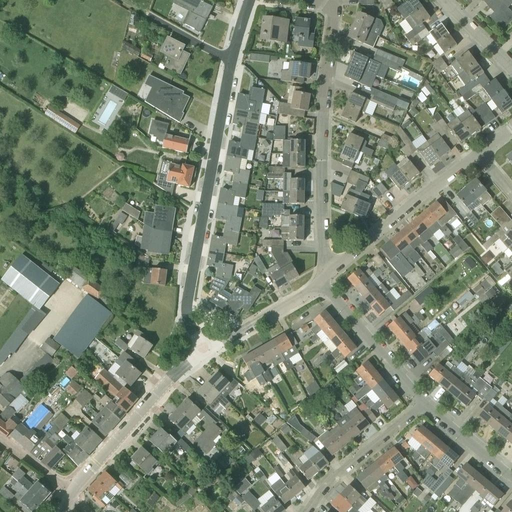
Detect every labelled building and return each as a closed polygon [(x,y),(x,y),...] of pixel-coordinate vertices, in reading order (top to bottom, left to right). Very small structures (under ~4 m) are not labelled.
[(203,3),(197,0),(172,0),(174,1),(172,4),(188,12),(182,25),(184,26),(185,25),(194,30),(195,31),(195,30),(200,32),(199,33),(200,33),(214,4),(212,7),(203,3)] [(393,4),(390,0),(379,0),(384,11),(393,4)] [(416,0),(411,0),(403,6),(397,10),(405,21),(422,8),(416,0)] [(511,0),(483,0),(483,1),(494,13),(490,17),(490,18),(491,17),(502,29),(502,30),(511,20),(511,14),(507,9),(511,3),(511,0)] [(408,42),(425,29),(422,24),(430,19),(422,8),(405,21),(412,31),(404,36),(408,42)] [(364,9),(362,15),(359,14),(354,26),(374,35),(380,21),(373,18),(374,15),(373,13),(364,9)] [(263,19),(261,39),(261,40),(287,43),(289,22),(288,22),(288,23),(289,23),(288,28),(283,27),(283,21),(263,19)] [(310,21),(304,21),(296,19),(293,37),(299,38),(298,47),(313,49),(315,32),(314,32),(314,35),(309,35),(310,21)] [(441,25),(429,34),(437,44),(449,36),(441,25)] [(349,38),(369,47),(374,35),(354,26),(349,38)] [(429,34),(425,29),(408,42),(412,47),(429,34)] [(437,44),(444,55),(457,46),(449,36),(437,44)] [(180,74),(189,56),(181,52),(184,47),(168,39),(161,53),(171,57),(166,67),(170,69),(169,69),(180,74),(181,74),(180,74)] [(140,54),(123,44),(122,48),(129,52),(138,57),(140,54)] [(384,60),(396,65),(399,59),(377,50),(375,56),(384,60)] [(152,56),(143,52),(141,57),(150,61),(152,56)] [(468,53),(450,66),(458,76),(476,63),(468,53)] [(372,61),(368,60),(354,54),(349,66),(371,75),(376,63),(399,73),(402,68),(396,65),(384,60),(375,56),(372,61)] [(269,64),(269,61),(270,57),(250,55),(250,61),(269,64)] [(444,63),(440,58),(432,64),(436,69),(444,63)] [(439,74),(448,68),(444,63),(436,69),(439,74)] [(458,76),(457,77),(465,87),(458,92),(462,98),(479,84),(476,79),(484,74),(476,63),(458,76)] [(283,73),(282,82),(302,85),(303,79),(309,79),(310,66),(290,64),(289,74),(283,73)] [(344,78),(366,87),(371,75),(349,66),(344,78)] [(485,104),(491,100),(503,91),(495,80),(483,89),(479,84),(462,98),(465,102),(477,94),(485,104)] [(150,99),(160,104),(157,110),(170,116),(173,110),(181,114),(189,99),(190,98),(168,87),(168,88),(158,83),(150,99)] [(426,97),(434,92),(428,85),(421,91),(426,97)] [(126,98),(128,94),(115,87),(113,91),(126,98)] [(247,112),(260,115),(262,104),(265,91),(251,88),(249,97),(238,95),(236,110),(247,112)] [(304,90),(290,88),(287,105),(278,104),(277,115),(296,117),(304,118),(305,112),(307,112),(310,96),(303,95),(304,90)] [(398,100),(374,90),(372,96),(396,106),(398,100)] [(511,103),(503,91),(491,100),(502,115),(502,114),(506,111),(507,111),(511,107),(511,103)] [(417,97),(422,104),(427,100),(422,93),(417,97)] [(364,113),(369,102),(369,101),(351,94),(346,106),(360,111),(364,113)] [(369,102),(377,105),(383,107),(393,112),(396,106),(372,96),(369,101),(369,102)] [(411,102),(399,97),(398,100),(396,106),(407,111),(410,105),(411,102)] [(415,108),(420,102),(417,100),(413,102),(412,106),(415,108)] [(490,122),(495,119),(484,104),(479,108),(490,122)] [(341,118),(355,124),(360,111),(346,106),(341,118)] [(75,135),(80,126),(50,107),(44,115),(75,135)] [(414,118),(419,113),(413,107),(408,112),(414,118)] [(460,122),(470,137),(490,122),(479,108),(474,112),(470,108),(457,118),(460,122)] [(256,138),(258,124),(260,115),(247,112),(236,110),(233,125),(244,127),(242,136),(256,138)] [(446,125),(442,119),(437,123),(454,147),(459,143),(460,144),(470,137),(460,122),(457,118),(456,118),(446,125)] [(165,131),(167,124),(152,121),(148,135),(155,137),(159,142),(163,143),(162,148),(186,154),(190,141),(166,135),(167,131),(165,131)] [(427,142),(431,147),(440,159),(450,152),(449,150),(454,147),(437,123),(431,127),(437,135),(427,142)] [(305,141),(291,141),(285,141),(285,127),(274,127),(273,135),(273,141),(282,141),(282,155),(305,155),(305,141)] [(412,155),(417,151),(410,142),(399,128),(395,134),(405,146),(412,155)] [(350,134),(344,146),(359,152),(371,157),(373,152),(364,148),(366,144),(366,142),(363,141),(364,140),(350,134)] [(380,141),(390,145),(392,139),(382,135),(380,141)] [(253,152),(256,138),(242,136),(241,144),(230,142),(227,158),(241,160),(246,161),(248,151),(253,152)] [(380,141),(377,146),(387,151),(390,145),(380,141)] [(431,147),(427,142),(416,150),(420,155),(429,167),(440,159),(431,147)] [(354,164),(359,152),(344,146),(339,158),(344,160),(342,165),(351,169),(354,164)] [(406,158),(406,159),(412,155),(405,146),(400,150),(406,158)] [(305,168),(305,155),(282,155),(282,168),(269,168),(268,174),(273,174),(284,174),(284,168),(305,168)] [(234,183),(247,185),(250,171),(239,170),(241,160),(227,158),(224,172),(235,174),(234,183)] [(409,163),(406,159),(406,158),(396,167),(409,183),(419,174),(410,162),(409,163)] [(158,177),(156,186),(171,196),(174,184),(177,185),(177,186),(189,189),(194,169),(182,166),(182,167),(170,164),(167,179),(158,177)] [(394,165),(384,173),(399,191),(409,183),(396,167),(394,165)] [(367,185),(369,179),(351,171),(348,177),(358,181),(367,185)] [(305,180),(291,180),(291,174),(284,174),(273,174),(268,174),(268,180),(283,180),(282,193),(304,193),(305,180)] [(346,183),(355,187),(358,181),(348,177),(346,183)] [(482,207),(492,199),(476,180),(466,189),(476,200),(480,205),(482,207)] [(232,192),(221,190),(218,204),(232,207),(234,197),(245,199),(247,185),(234,183),(232,192)] [(388,192),(381,183),(376,187),(382,196),(388,192)] [(371,191),(378,200),(382,196),(376,187),(371,191)] [(457,197),(470,213),(471,213),(480,205),(476,200),(466,189),(457,197)] [(361,194),(349,190),(341,210),(353,215),(358,201),(361,194)] [(282,200),(282,204),(283,205),(290,205),(304,205),(304,193),(282,193),(282,200)] [(365,220),(371,206),(358,201),(353,215),(365,220)] [(445,225),(456,216),(445,203),(440,207),(437,202),(427,210),(442,228),(439,230),(442,234),(448,230),(445,225)] [(121,211),(137,221),(140,213),(125,204),(121,211)] [(241,219),(236,218),(238,208),(232,207),(218,204),(216,219),(227,221),(225,230),(239,233),(241,219)] [(511,221),(499,207),(490,215),(502,229),(511,221)] [(168,232),(170,219),(174,220),(175,211),(156,208),(155,214),(145,213),(143,225),(144,225),(144,226),(150,229),(168,232)] [(272,217),(283,217),(283,210),(263,210),(262,210),(261,219),(272,219),(272,217)] [(418,218),(428,230),(433,236),(439,230),(442,228),(427,210),(418,218)] [(121,226),(127,217),(120,213),(115,221),(109,230),(113,233),(118,224),(121,226)] [(470,213),(471,213),(470,213),(466,217),(470,222),(473,225),(478,221),(470,213)] [(304,217),(290,217),(290,229),(304,229),(304,217)] [(409,226),(418,237),(428,230),(418,218),(409,226)] [(166,245),(168,232),(150,229),(144,226),(142,238),(137,237),(134,245),(140,248),(140,250),(149,251),(149,252),(168,255),(170,246),(166,245)] [(424,243),(418,237),(409,226),(399,234),(413,250),(420,245),(421,246),(424,243)] [(281,229),(281,241),(283,241),(304,242),(304,229),(290,229),(281,229)] [(507,250),(508,249),(511,245),(511,229),(506,234),(502,229),(482,247),(486,251),(494,244),(502,254),(507,250)] [(210,252),(221,254),(223,244),(236,246),(239,233),(225,230),(223,239),(212,237),(210,252)] [(446,238),(448,236),(451,233),(448,230),(442,234),(446,238)] [(415,252),(413,250),(399,234),(390,242),(404,257),(405,259),(402,262),(405,266),(411,261),(414,265),(415,264),(421,259),(415,252)] [(462,240),(464,242),(459,246),(457,243),(456,244),(457,246),(463,253),(468,248),(465,244),(471,239),(468,235),(462,240)] [(426,241),(424,243),(421,246),(424,250),(430,245),(426,241)] [(381,250),(394,265),(404,257),(390,242),(381,250)] [(424,250),(427,254),(430,251),(433,249),(430,245),(424,250)] [(511,262),(503,270),(505,273),(507,275),(511,270),(511,245),(508,249),(511,254),(511,255),(510,257),(511,259),(511,262)] [(448,253),(454,260),(463,253),(457,246),(448,253)] [(292,265),(290,266),(283,253),(283,247),(271,247),(271,253),(277,264),(281,271),(289,283),(299,277),(292,265)] [(148,266),(149,259),(137,255),(137,253),(132,251),(128,264),(140,268),(142,264),(148,266)] [(430,251),(427,254),(433,260),(436,258),(430,251)] [(210,252),(207,267),(218,269),(216,277),(230,280),(233,266),(222,264),(224,254),(221,254),(210,252)] [(40,311),(49,298),(60,285),(49,276),(39,269),(22,255),(1,280),(34,306),(40,311)] [(385,264),(377,255),(370,261),(378,270),(382,266),(385,264)] [(262,275),(267,272),(267,271),(266,271),(258,257),(253,260),(262,275)] [(112,310),(119,301),(73,267),(72,267),(65,262),(59,269),(67,275),(65,277),(111,312),(112,310)] [(501,267),(497,263),(491,268),(498,276),(503,272),(500,268),(501,267)] [(39,269),(49,276),(53,271),(43,264),(39,269)] [(277,264),(267,271),(267,272),(278,290),(289,283),(281,271),(277,264)] [(411,267),(417,273),(420,278),(424,275),(415,264),(414,265),(411,267)] [(254,274),(258,269),(252,265),(249,270),(254,274)] [(382,266),(378,270),(373,275),(372,275),(376,279),(382,274),(381,273),(385,270),(382,266)] [(146,269),(144,284),(165,287),(167,271),(146,269)] [(362,274),(359,270),(347,280),(355,289),(367,280),(372,275),(373,275),(368,269),(362,274)] [(398,280),(393,274),(389,277),(395,283),(398,280)] [(221,295),(230,280),(216,277),(216,278),(210,289),(216,293),(210,302),(223,310),(229,300),(221,295)] [(375,289),(367,280),(355,289),(363,299),(375,289)] [(490,286),(486,281),(485,280),(472,290),(479,298),(491,287),(490,286)] [(375,289),(363,299),(371,308),(388,293),(389,293),(381,284),(375,289)] [(420,306),(435,294),(429,286),(414,299),(420,306)] [(231,297),(229,300),(223,310),(236,318),(242,308),(248,312),(261,292),(253,287),(249,294),(246,292),(239,302),(231,297)] [(497,294),(492,289),(485,295),(490,300),(497,294)] [(399,299),(396,302),(388,293),(371,308),(379,317),(390,308),(393,311),(399,306),(402,303),(411,296),(407,292),(399,299)] [(464,298),(467,302),(472,297),(469,294),(464,298)] [(84,351),(112,314),(88,296),(54,341),(61,346),(69,337),(84,351)] [(325,312),(314,321),(317,325),(311,331),(315,336),(321,331),(333,321),(325,312)] [(415,316),(419,322),(423,319),(419,313),(415,316)] [(413,322),(416,325),(419,322),(415,316),(411,320),(409,318),(403,323),(399,318),(388,328),(396,337),(407,327),(413,322)] [(341,330),(333,321),(321,331),(329,340),(341,330)] [(300,329),(303,334),(309,330),(306,325),(300,329)] [(434,331),(436,334),(443,328),(440,325),(434,331)] [(396,337),(404,346),(415,337),(407,327),(396,337)] [(349,340),(341,330),(329,340),(337,349),(349,340)] [(152,347),(142,340),(145,336),(138,331),(135,336),(140,339),(131,351),(144,359),(152,347)] [(436,334),(434,331),(430,335),(435,340),(431,344),(429,341),(423,346),(411,355),(419,365),(431,355),(430,354),(432,353),(436,358),(449,345),(446,341),(442,344),(437,338),(439,337),(436,334)] [(404,346),(411,355),(423,346),(429,341),(431,344),(435,340),(430,335),(426,338),(421,332),(415,337),(404,346)] [(274,341),(282,354),(286,361),(283,363),(285,367),(291,363),(289,359),(299,353),(295,347),(298,345),(291,333),(286,337),(285,335),(274,341)] [(315,336),(310,341),(313,344),(318,340),(315,336)] [(79,359),(84,351),(69,337),(61,346),(79,359)] [(52,358),(60,347),(49,338),(41,349),(52,358)] [(124,352),(129,347),(118,339),(114,344),(124,352)] [(341,354),(345,359),(357,349),(349,340),(337,349),(331,354),(328,352),(325,355),(329,360),(333,357),(335,360),(341,354)] [(271,360),(282,354),(274,341),(263,347),(271,360)] [(438,357),(442,361),(452,351),(451,350),(454,347),(451,343),(445,349),(438,357)] [(263,347),(253,353),(261,366),(271,360),(263,347)] [(116,375),(127,384),(131,387),(141,375),(132,367),(136,362),(124,352),(118,360),(124,365),(122,368),(116,375)] [(454,360),(459,365),(468,354),(466,352),(460,359),(457,357),(454,360)] [(242,359),(250,372),(255,369),(259,376),(262,375),(265,373),(264,372),(261,366),(253,353),(242,359)] [(325,363),(329,360),(325,355),(321,358),(319,357),(311,364),(315,368),(323,361),(325,363)] [(443,368),(439,365),(429,376),(438,384),(454,367),(456,369),(459,365),(454,360),(451,364),(448,362),(443,368)] [(337,374),(347,365),(344,361),(334,369),(337,374)] [(368,362),(356,372),(364,382),(376,372),(368,362)] [(37,364),(28,372),(35,379),(43,371),(37,364)] [(457,380),(448,392),(457,400),(472,382),(475,384),(478,380),(472,376),(475,372),(469,366),(462,374),(457,380)] [(72,367),(65,374),(72,380),(78,372),(72,367)] [(462,374),(456,369),(454,367),(438,384),(448,392),(457,380),(462,374)] [(485,367),(478,374),(475,372),(472,376),(478,380),(487,369),(485,367)] [(139,400),(124,388),(123,390),(113,379),(104,371),(96,380),(120,401),(116,405),(126,414),(139,400)] [(265,373),(262,375),(264,379),(270,376),(267,371),(264,372),(265,373)] [(358,402),(372,391),(383,381),(376,372),(364,382),(367,385),(360,390),(361,391),(354,397),(358,402)] [(208,384),(219,394),(228,384),(218,373),(208,384)] [(20,394),(25,389),(17,380),(9,374),(5,375),(0,379),(0,405),(5,410),(20,394)] [(116,375),(113,379),(123,390),(124,388),(127,384),(116,375)] [(273,387),(270,382),(272,380),(270,376),(264,379),(267,383),(270,388),(273,387)] [(306,389),(310,397),(319,389),(315,381),(306,389)] [(391,390),(383,381),(372,391),(380,400),(391,390)] [(75,397),(82,389),(74,382),(67,390),(75,397)] [(476,396),(472,392),(477,386),(475,384),(472,382),(457,400),(467,408),(476,396)] [(208,384),(203,389),(198,394),(209,404),(208,406),(213,411),(219,404),(224,398),(220,394),(219,394),(208,384)] [(352,387),(356,393),(360,389),(356,384),(352,387)] [(483,399),(489,404),(493,399),(499,391),(494,386),(483,399)] [(352,387),(348,391),(352,396),(356,393),(352,387)] [(74,399),(83,407),(93,397),(84,390),(74,399)] [(384,405),(388,409),(395,403),(399,400),(391,390),(380,400),(374,405),(365,413),(364,414),(371,423),(376,419),(372,414),(384,405)] [(0,433),(7,438),(13,431),(17,426),(10,421),(5,426),(4,425),(15,413),(17,414),(29,403),(20,394),(5,410),(0,415),(0,433)] [(116,405),(105,395),(101,400),(95,395),(93,397),(99,402),(105,408),(120,421),(126,414),(116,405)] [(200,422),(201,421),(196,417),(200,412),(188,400),(179,410),(191,421),(194,425),(195,426),(200,422)] [(365,413),(374,405),(370,401),(361,408),(365,413)] [(487,425),(502,407),(498,404),(493,409),(487,406),(478,417),(487,425)] [(337,410),(340,414),(345,410),(342,406),(337,410)] [(497,433),(506,421),(511,415),(510,415),(504,410),(505,409),(502,407),(487,425),(497,433)] [(99,414),(114,428),(120,421),(105,408),(99,414)] [(205,408),(201,413),(212,423),(213,422),(216,424),(219,422),(205,408)] [(370,426),(361,414),(360,414),(355,408),(348,413),(346,416),(360,434),(370,426)] [(169,420),(180,430),(185,434),(194,425),(191,421),(179,410),(170,419),(169,420)] [(351,442),(360,434),(346,416),(348,413),(345,410),(340,414),(343,418),(336,423),(338,426),(351,442)] [(19,444),(23,448),(30,454),(41,441),(35,436),(49,420),(48,419),(51,415),(50,414),(47,411),(29,433),(19,444)] [(69,421),(61,413),(52,422),(55,425),(48,433),(49,435),(52,437),(54,434),(56,435),(60,431),(69,421)] [(260,413),(254,419),(260,426),(266,419),(260,413)] [(93,424),(106,436),(114,428),(99,414),(91,423),(93,424)] [(511,415),(511,416),(511,415),(506,421),(497,433),(506,440),(511,433),(511,415)] [(203,433),(213,442),(222,432),(212,423),(203,433)] [(19,444),(29,433),(20,425),(10,437),(19,444)] [(285,436),(291,430),(286,425),(280,431),(285,436)] [(341,449),(351,442),(338,426),(328,433),(341,449)] [(412,438),(421,445),(421,446),(431,434),(422,426),(412,438)] [(102,441),(89,429),(88,428),(81,435),(96,448),(102,441)] [(300,435),(311,443),(315,438),(304,429),(300,435)] [(164,456),(177,443),(169,436),(168,436),(162,430),(160,430),(149,442),(164,456)] [(327,431),(317,439),(322,445),(323,445),(332,457),(341,449),(328,433),(327,431)] [(52,437),(49,435),(48,433),(46,435),(55,444),(60,439),(56,435),(54,434),(52,437)] [(206,455),(216,445),(213,442),(203,433),(193,443),(206,455)] [(420,447),(412,457),(415,460),(420,455),(425,460),(430,453),(430,454),(440,442),(431,434),(421,446),(420,447)] [(30,454),(36,458),(42,451),(41,450),(43,448),(50,456),(42,464),(50,471),(64,455),(54,445),(55,444),(46,435),(41,441),(30,454)] [(88,456),(89,455),(75,442),(67,435),(63,439),(70,446),(63,452),(78,467),(85,460),(86,460),(88,457),(88,456)] [(75,442),(89,455),(96,448),(81,435),(75,442)] [(287,449),(277,437),(271,442),(281,454),(287,449)] [(430,454),(434,457),(429,463),(431,466),(432,465),(434,467),(449,450),(440,442),(430,454)] [(409,447),(406,443),(400,447),(403,451),(409,447)] [(329,464),(320,453),(313,447),(304,454),(309,461),(318,473),(329,464)] [(257,448),(250,454),(255,460),(263,454),(257,448)] [(399,464),(404,460),(394,448),(384,456),(394,468),(399,474),(396,476),(399,480),(405,475),(401,471),(403,470),(399,464)] [(143,449),(138,454),(132,460),(148,476),(154,471),(152,469),(157,463),(143,449)] [(288,463),(280,453),(278,450),(273,454),(276,458),(283,467),(288,463)] [(439,471),(444,465),(449,469),(459,458),(449,450),(434,467),(432,465),(431,466),(429,469),(434,473),(437,470),(439,471)] [(375,463),(385,475),(394,468),(384,456),(375,463)] [(298,460),(294,463),(308,481),(318,473),(309,461),(303,466),(298,460)] [(385,475),(375,463),(366,471),(375,482),(380,489),(377,491),(380,495),(383,493),(386,490),(386,491),(388,489),(383,483),(388,479),(385,475)] [(454,497),(457,493),(461,489),(466,483),(475,472),(466,464),(456,475),(461,479),(452,489),(448,495),(452,499),(454,497)] [(283,477),(276,467),(273,469),(280,479),(283,477)] [(428,475),(431,477),(434,473),(429,469),(425,473),(428,475)] [(42,504),(44,501),(50,494),(38,483),(34,487),(25,479),(27,477),(18,470),(12,477),(42,504)] [(262,482),(266,479),(260,471),(256,474),(262,482)] [(305,488),(291,471),(286,474),(291,480),(285,485),(295,497),(305,488)] [(375,482),(366,471),(356,479),(366,490),(375,482)] [(471,496),(475,491),(485,480),(475,472),(466,483),(461,489),(457,493),(454,497),(452,499),(457,503),(466,492),(471,496)] [(113,477),(112,478),(106,473),(97,482),(109,493),(116,486),(120,490),(124,487),(113,477)] [(405,475),(399,480),(402,484),(405,481),(408,479),(405,475)] [(441,475),(436,482),(429,490),(434,494),(447,480),(441,475)] [(17,493),(14,496),(13,497),(14,497),(20,502),(30,511),(34,511),(42,504),(12,477),(12,478),(14,479),(10,484),(14,487),(13,488),(17,493)] [(274,484),(270,488),(284,505),(295,497),(285,485),(280,479),(274,484)] [(485,480),(475,491),(471,496),(480,504),(494,488),(485,480)] [(104,509),(107,505),(102,500),(109,493),(97,482),(88,491),(94,497),(93,498),(104,509)] [(239,485),(234,489),(240,496),(245,491),(239,485)] [(351,506),(357,511),(366,502),(349,486),(340,496),(351,506)] [(13,497),(14,496),(3,487),(0,490),(0,494),(9,502),(14,497),(13,497)] [(178,507),(182,504),(191,497),(196,491),(192,488),(187,494),(188,495),(175,503),(178,507)] [(485,507),(490,510),(490,511),(503,495),(494,488),(480,504),(479,505),(476,503),(473,507),(479,511),(481,508),(483,509),(485,507)] [(232,502),(238,495),(233,491),(227,497),(232,502)] [(261,505),(257,500),(248,492),(241,499),(254,511),(259,507),(261,505)] [(160,498),(155,494),(151,498),(156,502),(160,498)] [(427,495),(423,500),(424,500),(421,503),(424,506),(431,498),(427,495)] [(244,502),(238,496),(233,501),(239,507),(244,502)] [(331,505),(337,511),(357,511),(351,506),(340,496),(331,505)] [(283,511),(285,511),(274,497),(268,501),(269,502),(260,509),(263,511),(283,511)] [(511,511),(511,502),(511,501),(501,511),(511,511)]
